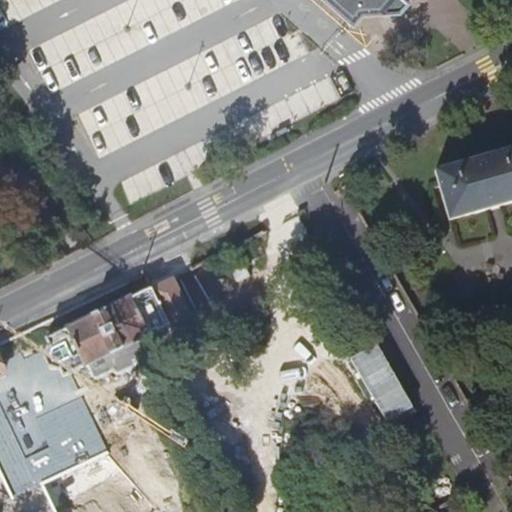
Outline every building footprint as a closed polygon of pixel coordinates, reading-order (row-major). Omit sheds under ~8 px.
[(329,0),(356,24),(366,13),(404,10),(412,0),(329,0)] [(446,219),(511,201),(511,148),(433,170),(446,219)] [(361,339),(313,255),(295,265),(343,349),(361,339)] [(156,354),(148,339),(193,315),(173,278),(153,288),(46,345),(51,356),(65,383),(89,370),(97,385),(118,374),(121,379),(142,368),(139,363),(156,354)] [(29,367),(51,356),(46,345),(23,357),(29,367)]
